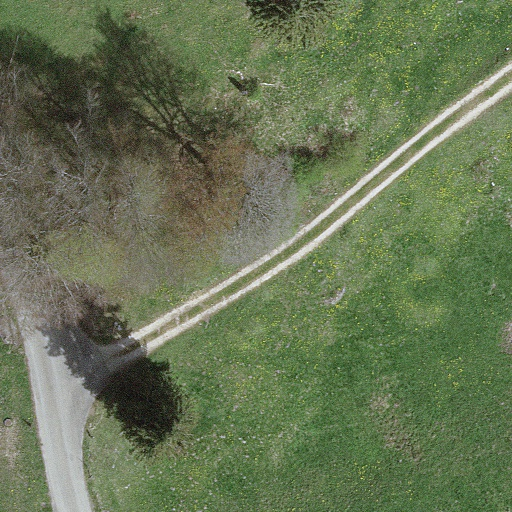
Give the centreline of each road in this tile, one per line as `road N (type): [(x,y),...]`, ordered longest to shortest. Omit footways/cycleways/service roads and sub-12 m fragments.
road 1 (track): [(57,381),(159,333),(263,266),(511,76)]
road 2 (unclassified): [(0,224),(50,349),(73,511)]
